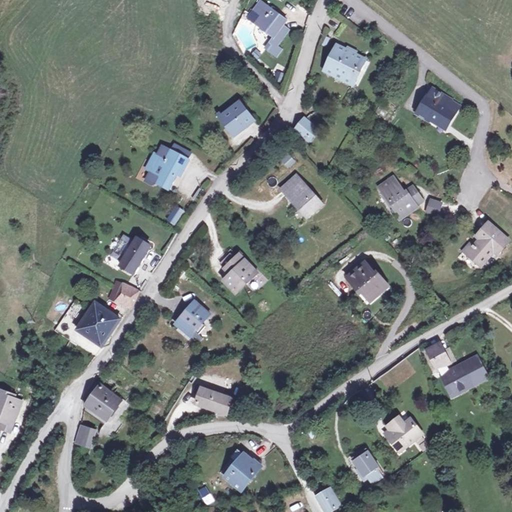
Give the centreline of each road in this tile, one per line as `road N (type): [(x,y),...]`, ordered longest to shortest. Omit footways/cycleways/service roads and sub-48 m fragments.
road 1 (tertiary): [(328,0),(293,98),(218,184),(70,402)]
road 2 (residential): [(272,433),(511,288)]
road 3 (residential): [(64,495),(90,504),(118,495),(160,448),(185,434),(237,426),(272,433)]
road 4 (residential): [(0,511),(48,425),(70,402)]
